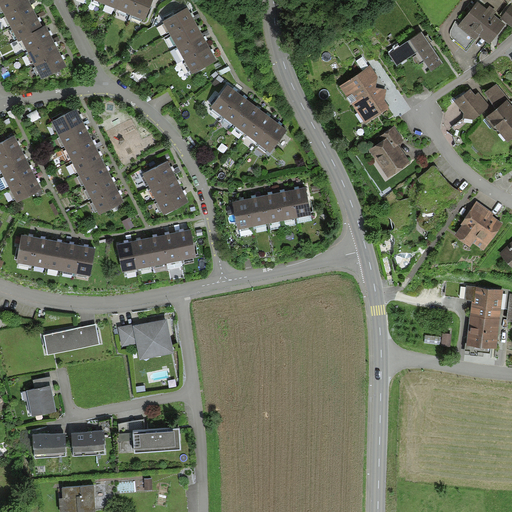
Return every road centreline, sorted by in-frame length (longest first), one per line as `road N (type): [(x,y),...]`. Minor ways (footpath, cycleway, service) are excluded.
road 1 (tertiary): [(271,0),(288,80),(345,188),(366,248)]
road 2 (residential): [(104,88),(144,108),(190,159),(224,280)]
road 3 (residential): [(0,282),(82,304),(178,291)]
road 4 (residential): [(60,367),(78,415),(195,392)]
road 5 (tertiary): [(379,357),(377,511)]
road 6 (residential): [(224,280),(366,248)]
road 7 (residential): [(511,204),(444,150),(418,106)]
road 8 (residential): [(379,357),(511,374)]
road 9 (residential): [(195,392),(204,511)]
